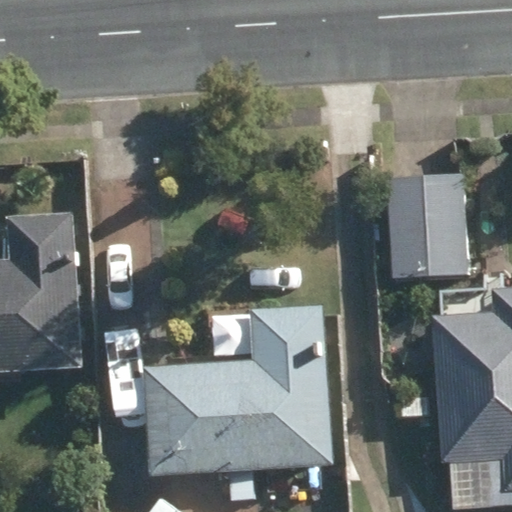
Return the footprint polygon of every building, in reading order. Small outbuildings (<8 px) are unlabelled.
[(478,179),(397,177),(395,272),(475,274),(478,179)] [(0,375),(83,370),(74,216),(6,220),(9,262),(0,263),(0,375)] [(453,461),(455,511),(464,511),(511,509),(511,291),(495,293),(496,315),(434,318),(442,461),(453,461)] [(144,370),(151,481),(334,469),(324,306),(250,311),(254,363),(144,370)] [(146,511),(138,399),(106,402),(113,511),(146,511)] [(247,481),(174,486),(176,511),(184,511),(249,509),(247,481)]
